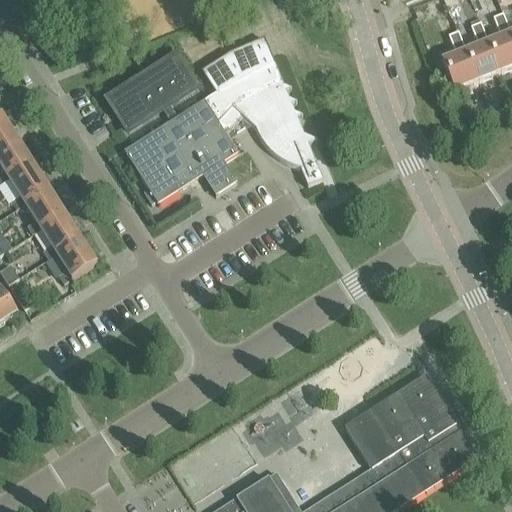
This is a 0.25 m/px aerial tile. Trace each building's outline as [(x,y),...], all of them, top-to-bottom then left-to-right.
[(289,4),(287,0),(262,0),(265,10),(289,4)] [(424,20),(446,10),(442,0),(436,0),(419,7),(424,20)] [(488,46),(499,76),(511,70),(511,42),(510,37),(502,18),(494,21),(502,41),(488,46)] [(465,55),(477,85),(499,76),(488,46),(480,27),(471,30),(479,50),(465,55)] [(477,85),(465,55),(457,36),(449,39),(457,59),(442,65),(454,94),(477,85)] [(170,126),(177,121),(169,108),(195,92),(175,61),(109,104),(128,134),(162,113),(170,126)] [(289,169),(300,173),(307,190),(323,184),(308,148),(315,145),(316,146),(317,144),(304,138),(297,121),(300,120),(301,120),(302,119),(294,116),(291,108),(294,106),(296,107),(296,106),(289,102),(286,95),(289,93),(290,94),(291,92),(283,89),(274,68),(262,73),(248,80),(233,87),(220,95),(206,103),(177,121),(170,126),(163,130),(165,132),(162,134),(126,157),(125,155),(124,155),(148,193),(155,205),(157,208),(190,187),(187,183),(194,179),(196,181),(203,177),(217,199),(236,187),(223,166),(237,157),(225,138),(242,120),(255,132),(258,138),(263,148),(271,156),(279,164),(289,169)] [(0,153),(17,143),(1,117),(0,118),(0,153)] [(9,183),(33,167),(17,143),(0,153),(0,169),(4,176),(0,177),(0,188),(0,189),(9,184),(9,183)] [(24,208),(49,192),(33,167),(9,183),(9,184),(19,200),(11,206),(16,214),(25,208),(24,208)] [(40,233),(65,217),(49,192),(24,208),(25,208),(35,225),(27,230),(32,239),(40,233)] [(151,208),(155,205),(150,197),(148,193),(143,196),(151,208)] [(40,233),(51,250),(43,255),(48,263),(56,258),(56,257),(81,242),(65,217),(40,233)] [(97,267),(81,242),(56,257),(56,258),(67,275),(58,280),(64,288),(97,267)] [(10,269),(0,274),(0,276),(8,289),(18,282),(10,269)] [(0,328),(17,318),(0,291),(0,328)] [(26,293),(15,300),(23,314),(34,307),(26,293)] [(399,511),(477,463),(425,380),(344,432),(370,473),(308,511),(297,511),(275,477),(220,511),(399,511)]
